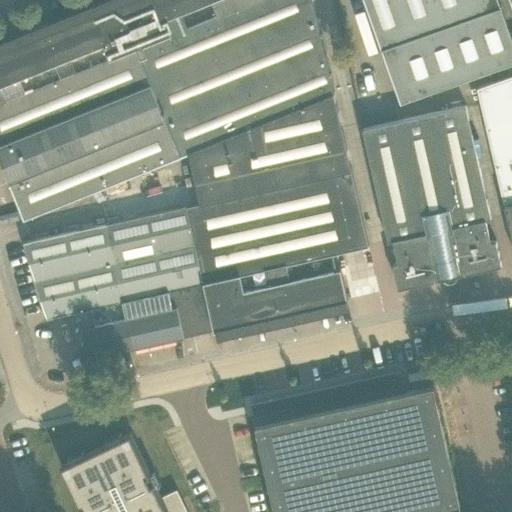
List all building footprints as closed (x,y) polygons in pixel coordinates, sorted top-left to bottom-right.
[(34,27),(37,34),(0,48),(0,101),(138,45),(142,56),(267,5),(265,0),(121,0),(49,29),(46,22),(34,27)] [(138,45),(0,101),(0,154),(25,217),(188,152),(212,143),(215,155),(226,153),(231,175),(263,167),(346,149),(313,0),(265,0),(267,5),(142,56),(138,45)] [(364,0),(381,51),(442,29),(431,0),(364,0)] [(501,8),(498,0),(431,0),(442,29),(501,8)] [(501,8),(442,29),(381,51),(399,103),(418,96),(511,62),(511,39),(511,38),(501,8)] [(511,74),(477,87),(511,239),(511,74)] [(466,105),(363,128),(388,241),(393,240),(397,261),(393,263),(398,287),(434,279),(434,275),(441,275),(442,278),(443,280),(446,282),(449,283),(454,282),(454,281),(456,279),(457,277),(457,274),(457,273),(457,271),(463,268),(465,272),(501,264),(496,240),(491,240),(486,219),(491,218),(466,105)] [(212,143),(188,152),(199,202),(268,187),(263,167),(231,175),(226,153),(215,155),(212,143)] [(346,149),(263,167),(268,187),(350,168),(346,149)] [(350,168),(268,187),(285,263),(332,253),(367,245),(351,168),(350,168)] [(199,202),(187,205),(204,282),(285,263),(268,187),(199,202)] [(187,205),(105,223),(123,300),(204,282),(187,205)] [(123,300),(105,223),(23,242),(47,318),(76,311),(123,300)] [(335,269),(332,253),(285,263),(296,311),(347,299),(339,268),(335,269)] [(285,263),(204,282),(215,329),(296,311),(285,263)] [(215,329),(204,282),(123,300),(133,347),(215,329)] [(123,300),(76,311),(80,326),(76,327),(82,359),(133,347),(123,300)] [(263,401),(251,404),(254,419),(275,511),(460,511),(459,505),(461,505),(433,385),(404,391),(399,370),(273,399),(275,407),(265,409),(263,401)] [(273,399),(263,401),(265,409),(275,407),(273,399)] [(70,460),(60,465),(80,506),(80,507),(84,505),(87,511),(187,511),(176,489),(161,496),(156,486),(153,481),(150,483),(147,475),(150,474),(150,473),(130,432),(120,436),(120,437),(115,439),(117,443),(109,446),(107,442),(107,443),(84,454),(83,454),(85,458),(77,462),(75,458),(71,460),(70,460)]
